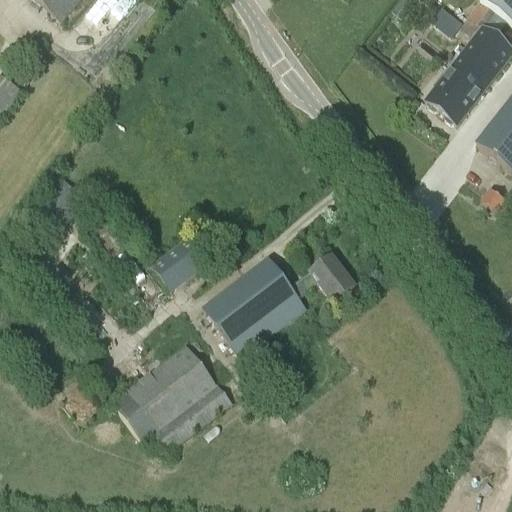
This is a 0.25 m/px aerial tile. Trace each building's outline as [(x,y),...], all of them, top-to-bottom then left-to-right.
[(29,0),(29,1),(59,26),(80,0),(29,0)] [(511,33),(511,0),(484,0),(466,23),(458,35),(472,46),(425,107),(427,108),(428,112),(433,117),(437,116),(445,122),(445,126),(450,130),(454,129),(456,131),(511,59),(511,58),(481,35),(493,19),(511,33)] [(0,126),(23,96),(0,79),(0,126)] [(511,104),(476,151),(511,179),(511,104)] [(494,219),(503,207),(491,197),(481,209),(494,219)] [(208,269),(189,244),(151,272),(170,298),(208,269)] [(333,310),(354,294),(330,263),(310,279),(289,295),(272,272),(248,290),(244,285),(233,294),(233,293),(202,316),(238,364),(304,315),(297,306),(318,290),(333,310)] [(165,459),(231,409),(217,390),(216,391),(186,352),(110,408),(141,449),(151,441),(165,459)]
